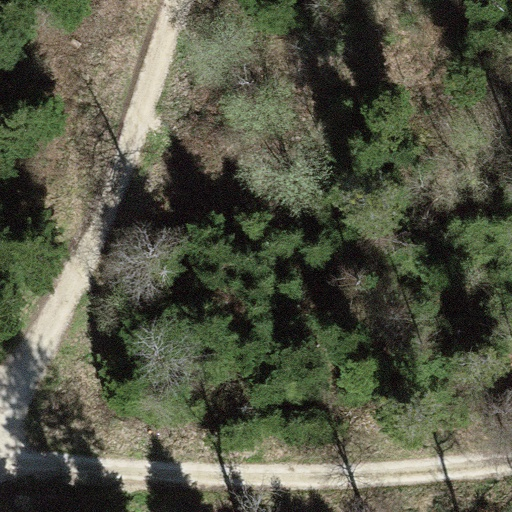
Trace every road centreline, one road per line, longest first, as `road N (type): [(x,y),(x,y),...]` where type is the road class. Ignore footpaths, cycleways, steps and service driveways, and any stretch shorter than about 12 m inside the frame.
road 1 (track): [(0,467),(182,478),(511,458)]
road 2 (track): [(180,0),(108,217),(0,447)]
